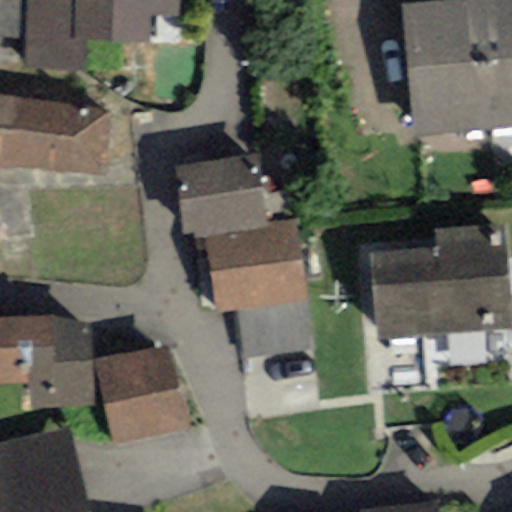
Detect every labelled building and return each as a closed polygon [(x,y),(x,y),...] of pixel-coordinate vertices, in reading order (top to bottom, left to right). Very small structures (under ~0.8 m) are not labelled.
[(27,0),(27,61),(87,62),(87,33),(149,34),(149,9),(178,10),(178,0),(27,0)] [(511,3),(394,14),(405,133),(511,123),(511,3)] [(110,104),(0,92),(0,160),(103,171),(110,104)] [(258,154),(176,164),(184,233),(210,230),(219,307),(308,297),(297,212),(266,216),(258,154)] [(435,244),(375,247),(380,331),(511,323),(511,319),(506,219),(434,223),(435,244)] [(0,376),(30,374),(32,396),(96,402),(91,317),(52,307),(0,309),(0,376)] [(170,341),(98,357),(117,440),(189,423),(170,341)] [(90,511),(69,423),(0,438),(0,511),(90,511)]
